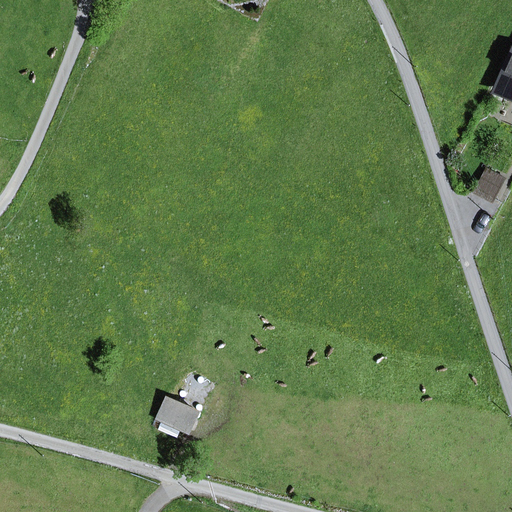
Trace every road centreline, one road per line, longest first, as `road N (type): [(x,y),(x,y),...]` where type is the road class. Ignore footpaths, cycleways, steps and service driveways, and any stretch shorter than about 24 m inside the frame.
road 1 (unclassified): [(511,394),(403,61),(375,0)]
road 2 (residential): [(0,431),(297,511)]
